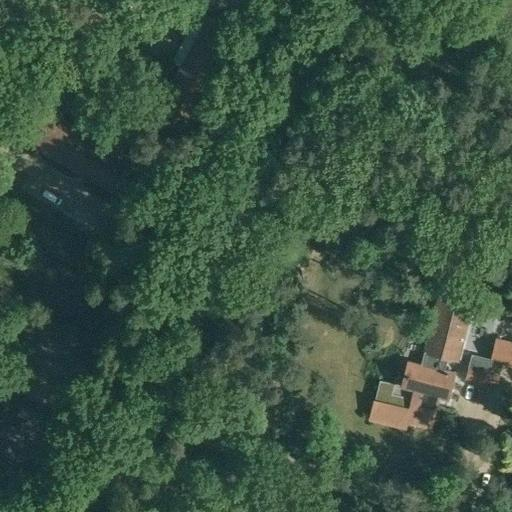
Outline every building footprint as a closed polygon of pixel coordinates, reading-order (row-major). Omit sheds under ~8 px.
[(184,130),(238,34),(207,16),(154,112),(184,130)] [(18,133),(116,189),(133,159),(119,150),(120,148),(111,143),(110,144),(61,116),(62,115),(52,109),(52,111),(36,102),(18,133)] [(125,209),(120,220),(142,230),(146,221),(125,209)] [(464,336),(468,320),(474,297),(439,288),(430,327),(424,350),(425,350),(422,363),(420,363),(408,360),(402,385),(414,388),(411,397),(392,392),(395,382),(379,379),(370,418),(406,427),(407,421),(431,427),(439,396),(448,398),(455,373),(443,369),(447,356),(458,359),(464,336)] [(511,364),(511,343),(496,339),(491,359),(511,364)] [(496,384),(501,364),(487,360),(487,357),(472,353),(466,377),(496,384)] [(36,417),(0,429),(0,437),(10,465),(48,451),(46,445),(51,443),(45,428),(40,429),(36,417)] [(257,511),(233,501),(228,511),(257,511)]
